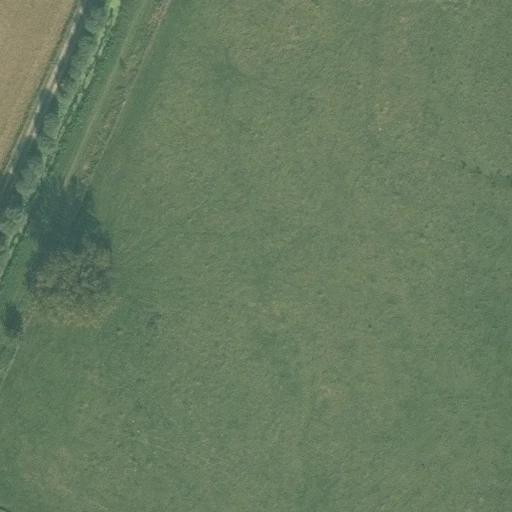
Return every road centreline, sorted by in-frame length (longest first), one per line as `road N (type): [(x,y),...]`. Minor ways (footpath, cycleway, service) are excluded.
road 1 (track): [(0,319),(141,0)]
road 2 (track): [(0,207),(91,0)]
